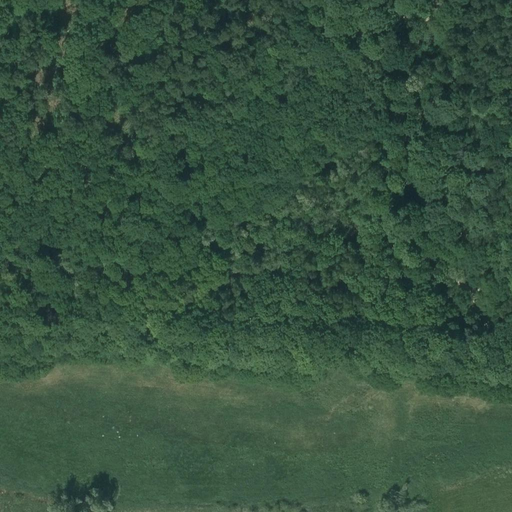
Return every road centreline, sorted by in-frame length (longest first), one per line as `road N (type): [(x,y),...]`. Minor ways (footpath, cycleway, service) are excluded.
road 1 (unclassified): [(511,353),(0,321)]
road 2 (track): [(483,325),(449,268),(419,185),(407,114)]
